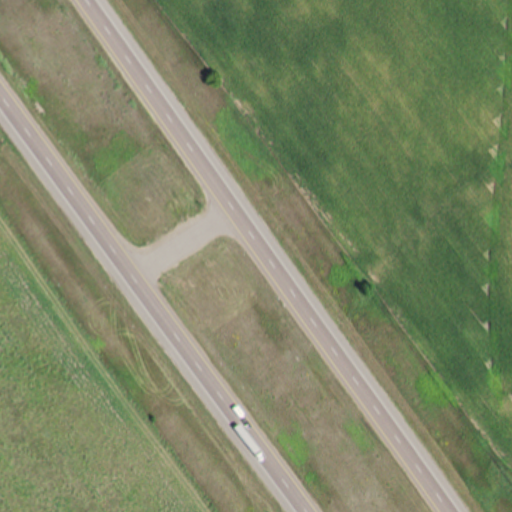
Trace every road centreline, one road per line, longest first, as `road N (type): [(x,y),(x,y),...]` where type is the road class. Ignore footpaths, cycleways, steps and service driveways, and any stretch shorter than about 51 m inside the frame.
road 1 (motorway): [(447,511),(85,0)]
road 2 (motorway): [(0,71),(320,511)]
